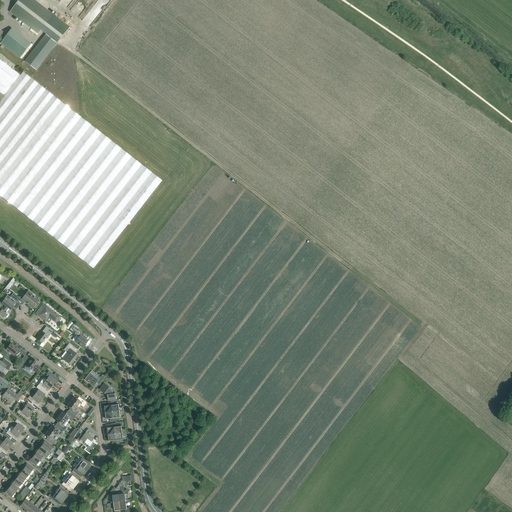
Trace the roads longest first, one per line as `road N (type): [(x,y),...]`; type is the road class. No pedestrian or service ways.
road 1 (tertiary): [(156,511),(146,493),(126,351),(110,330)]
road 2 (residential): [(72,379),(96,398),(103,458),(62,511)]
road 3 (tertiary): [(110,330),(0,240)]
road 4 (residential): [(72,379),(0,479)]
